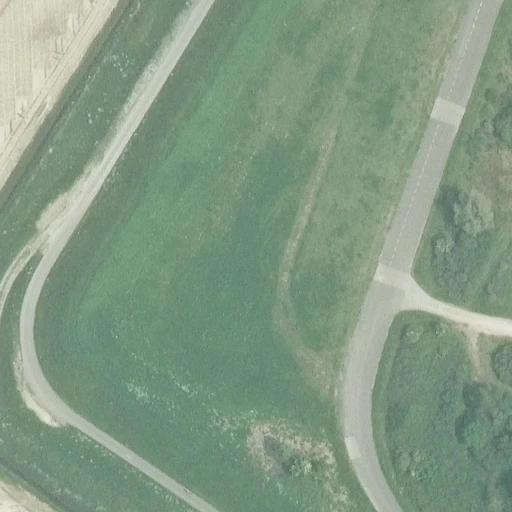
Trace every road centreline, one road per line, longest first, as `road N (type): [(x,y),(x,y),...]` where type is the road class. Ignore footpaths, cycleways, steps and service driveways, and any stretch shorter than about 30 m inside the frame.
road 1 (unclassified): [(205,0),(36,279),(25,320),(31,367),(53,405),(208,511)]
road 2 (unclassified): [(390,511),(358,451),(356,385),(482,0)]
road 3 (track): [(89,192),(23,255),(0,297)]
road 4 (track): [(386,287),(511,332)]
